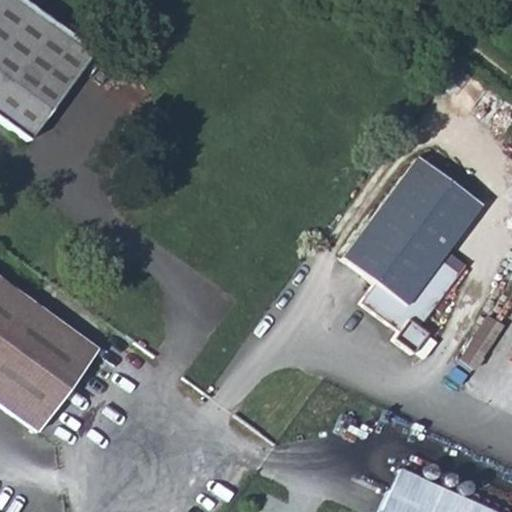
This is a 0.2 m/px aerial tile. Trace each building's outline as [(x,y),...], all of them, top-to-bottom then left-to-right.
[(15,0),(0,0),(0,124),(26,143),(91,56),(91,55),(15,0)] [(416,156),(341,255),(408,308),(479,205),(416,156)] [(0,283),(0,407),(33,432),(92,352),(0,283)] [(475,367),(501,322),(486,313),(459,358),(475,367)] [(488,511),(394,471),(374,511),(488,511)]
